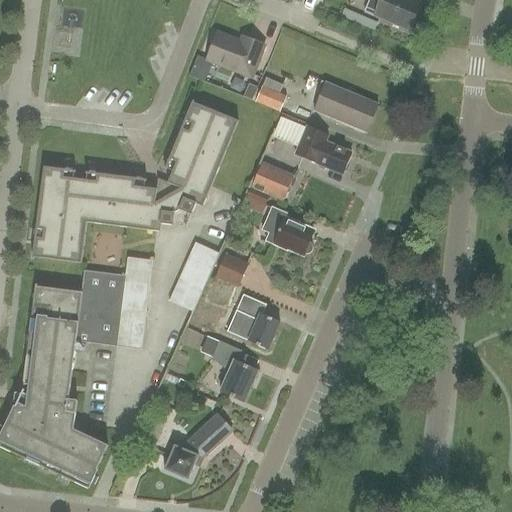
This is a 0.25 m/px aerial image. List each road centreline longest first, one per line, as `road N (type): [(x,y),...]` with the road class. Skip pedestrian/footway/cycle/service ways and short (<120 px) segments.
road 1 (residential): [(252,511),(352,281),(451,292)]
road 2 (residential): [(0,262),(32,0)]
road 3 (residential): [(426,511),(451,292)]
road 4 (residential): [(451,292),(472,121)]
road 5 (residential): [(472,121),(490,0)]
